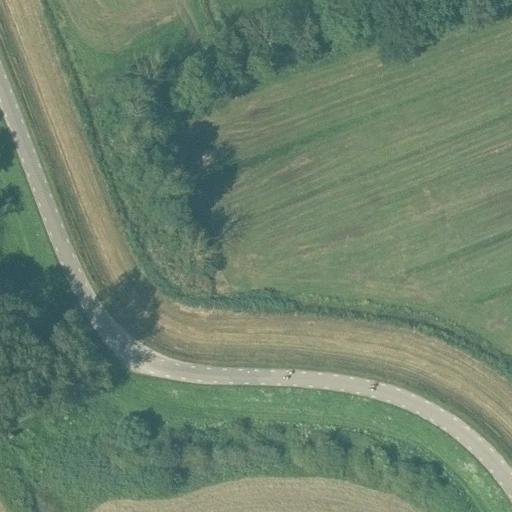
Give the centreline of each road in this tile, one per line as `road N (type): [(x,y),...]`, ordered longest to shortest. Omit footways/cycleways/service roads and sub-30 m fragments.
road 1 (tertiary): [(511,489),(461,433),(394,396),(307,380),(175,372),(124,350),(67,265),(0,87)]
road 2 (track): [(124,350),(93,388),(0,439)]
